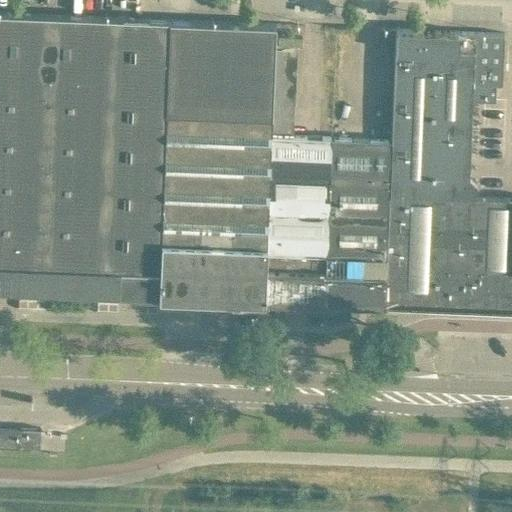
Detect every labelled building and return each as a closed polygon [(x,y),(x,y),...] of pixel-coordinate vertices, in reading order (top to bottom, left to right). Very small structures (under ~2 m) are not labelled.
[(0,288),(59,291),(60,266),(40,265),(40,209),(48,14),(0,11),(0,288)] [(159,295),(159,286),(162,209),(168,19),(48,14),(40,209),(40,265),(60,266),(59,291),(159,295)] [(159,286),(159,295),(262,299),(263,299),(264,290),(267,211),(270,134),(275,23),(238,21),(229,21),(191,19),(168,19),(162,209),(159,286)] [(386,302),(511,306),(511,197),(475,196),(476,175),(468,174),(471,98),(494,99),(495,82),(501,82),(503,32),(479,31),(479,48),(458,47),(459,30),(395,28),(390,139),(384,304),(386,304),(386,302)] [(479,48),(479,31),(459,30),(458,47),(479,48)] [(267,211),(326,213),(330,136),(270,134),(267,211)] [(380,304),(384,304),(390,139),(330,136),(326,213),(323,302),(326,302),(326,301),(343,301),(343,302),(344,302),(344,301),(359,302),(359,303),(362,303),(362,302),(380,303),(380,304)] [(321,302),(323,302),(326,213),(267,211),(263,299),(270,299),(270,298),(287,298),(286,300),(287,300),(287,298),(304,299),(304,301),(305,301),(305,299),(321,300),(321,302)] [(0,444),(39,446),(40,426),(0,424),(0,444)]
